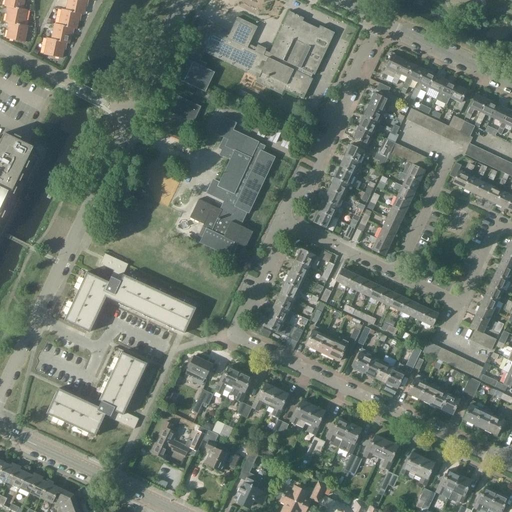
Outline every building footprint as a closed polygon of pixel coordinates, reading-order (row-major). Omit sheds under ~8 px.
[(6,0),(5,6),(7,7),(23,9),(25,0),(6,0)] [(87,5),(88,0),(67,0),(66,10),(66,11),(81,14),(84,15),(86,4),(87,5)] [(24,26),(24,25),(27,10),(23,9),(7,7),(6,11),(8,12),(6,22),(8,23),(24,26)] [(80,19),(81,14),(66,11),(66,10),(62,10),(59,25),(58,25),(74,29),(77,29),(79,19),(80,19)] [(319,30),(303,23),(304,19),(289,12),(269,54),(257,48),(249,45),(257,28),(237,18),(229,35),(218,30),(220,26),(212,23),(205,20),(197,37),(194,36),(187,51),(202,58),(204,53),(258,78),(256,83),(282,95),(285,91),(303,99),(313,80),(311,79),(313,75),(315,76),(334,33),(321,27),(319,30)] [(24,26),(8,23),(7,28),(9,28),(7,38),(25,42),(28,26),(24,25),(24,26)] [(73,34),(74,29),(58,25),(59,25),(54,24),(51,39),(51,40),(67,43),(69,44),(71,33),(73,34)] [(66,48),(67,43),(51,40),(51,39),(47,38),(44,54),(62,58),(64,48),(66,48)] [(200,61),(202,58),(187,51),(184,58),(175,78),(205,92),(215,73),(205,68),(207,64),(200,61)] [(394,78),(402,60),(392,55),(381,78),(386,80),(388,75),(394,78)] [(407,78),(413,65),(402,60),(394,78),(392,83),(396,85),(401,75),(407,78)] [(418,83),(424,70),(413,65),(407,78),(400,93),(405,95),(412,80),(418,83)] [(429,88),(435,75),(424,70),(418,83),(411,98),(415,100),(421,88),(427,91),(428,88),(429,88)] [(436,99),(445,80),(435,75),(429,88),(438,93),(436,98),(436,99)] [(447,104),(450,98),(456,85),(445,80),(436,99),(447,104)] [(389,95),(392,89),(380,83),(377,89),(389,95)] [(460,103),(466,90),(456,85),(450,98),(460,103)] [(393,97),(389,95),(377,89),(374,94),(388,101),(390,102),(393,97)] [(213,102),(216,97),(208,93),(206,99),(213,102)] [(383,112),(388,101),(374,94),(369,105),(383,112)] [(479,112),(486,99),(475,94),(468,107),(466,112),(464,117),(468,119),(472,109),(479,112)] [(194,123),(202,107),(179,95),(171,112),(194,123)] [(490,117),(496,104),(486,99),(479,112),(477,117),(475,122),(479,124),(484,114),(490,117)] [(501,122),(507,109),(496,104),(490,117),(485,127),(490,129),(494,119),(501,122)] [(383,112),(369,105),(363,116),(378,123),(380,117),(386,120),(388,114),(383,112)] [(428,115),(430,110),(420,105),(417,110),(428,115)] [(410,109),(405,120),(411,123),(416,112),(410,109)] [(511,127),(511,125),(511,111),(507,109),(501,122),(496,132),(500,134),(505,124),(511,127)] [(438,119),(439,119),(441,114),(434,111),(431,116),(438,119)] [(416,112),(411,123),(412,123),(417,125),(422,115),(416,112)] [(422,115),(417,125),(422,128),(427,117),(422,115)] [(372,134),(378,123),(363,116),(358,127),(372,134)] [(453,129),(458,119),(452,116),(447,127),(449,128),(453,129)] [(199,200),(190,218),(204,225),(203,227),(199,236),(203,238),(200,244),(228,257),(231,251),(234,253),(239,244),(246,248),(253,233),(241,227),(247,213),(249,214),(276,158),(263,152),(266,146),(233,131),(237,124),(224,117),(216,133),(225,138),(219,149),(222,150),(220,155),(231,160),(220,183),(216,180),(213,185),(211,184),(206,195),(224,203),(220,210),(199,200)] [(427,117),(422,128),(428,131),(433,120),(427,117)] [(461,127),(463,122),(464,121),(458,119),(453,129),(455,130),(459,132),(461,127)] [(433,120),(428,131),(433,133),(438,122),(433,120)] [(438,122),(433,133),(439,136),(444,125),(438,122)] [(471,132),(473,127),(463,122),(461,127),(471,132)] [(444,125),(439,136),(444,138),(449,128),(447,127),(444,125)] [(367,145),(372,134),(358,127),(353,138),(367,145)] [(461,127),(459,132),(461,133),(466,135),(466,136),(469,137),(471,132),(461,127)] [(449,128),(444,138),(450,141),(455,130),(453,129),(449,128)] [(455,130),(450,141),(456,144),(461,133),(459,132),(455,130)] [(0,239),(39,158),(30,154),(33,147),(28,145),(23,143),(4,133),(1,140),(0,139),(0,239)] [(461,133),(456,144),(461,146),(466,135),(461,133)] [(466,135),(461,146),(467,149),(469,144),(471,139),(472,138),(469,137),(466,136),(466,135)] [(384,139),(377,154),(388,160),(390,155),(392,150),(394,144),(384,139)] [(392,150),(390,155),(395,157),(400,147),(394,144),(392,150)] [(467,149),(464,155),(469,157),(474,147),(469,144),(467,149)] [(368,160),(370,155),(350,145),(344,156),(359,163),(362,157),(368,160)] [(400,147),(395,157),(395,158),(400,160),(405,149),(400,147)] [(474,147),(469,157),(474,160),(479,149),(474,147)] [(405,149),(400,160),(405,162),(410,152),(405,149)] [(479,149),(474,160),(479,162),(484,151),(479,149)] [(484,151),(479,162),(484,164),(489,154),(484,151)] [(410,152),(405,162),(407,163),(410,165),(415,154),(410,152)] [(383,169),(388,160),(377,154),(374,159),(380,162),(378,167),(383,169)] [(415,154),(410,165),(415,167),(421,156),(415,154)] [(489,154),(484,164),(489,167),(494,156),(489,154)] [(354,174),(359,163),(344,156),(339,167),(354,174)] [(426,159),(421,156),(415,167),(421,170),(426,159)] [(494,156),(489,167),(495,169),(499,159),(495,157),(494,156)] [(499,159),(495,169),(498,171),(500,172),(505,161),(499,159)] [(505,161),(500,172),(505,174),(510,163),(505,161)] [(419,182),(424,171),(421,170),(415,167),(410,165),(407,163),(402,174),(419,182)] [(462,189),(468,176),(457,171),(459,166),(454,163),(448,176),(454,178),(451,184),(462,189)] [(481,176),(485,167),(481,165),(477,174),(481,176)] [(349,185),(354,174),(339,167),(334,178),(349,185)] [(402,174),(400,173),(398,178),(404,181),(402,187),(414,193),(419,182),(402,174)] [(473,194),(478,181),(468,176),(462,189),(473,194)] [(386,185),(388,180),(382,177),(380,182),(386,185)] [(343,196),(349,185),(334,178),(329,189),(343,196)] [(483,199),(489,186),(478,181),(473,194),(483,199)] [(401,187),(395,184),(393,189),(399,192),(397,197),(409,203),(414,193),(402,187),(401,187)] [(494,203),(500,191),(489,186),(483,199),(494,203)] [(338,207),(343,196),(329,189),(323,200),(338,207)] [(505,208),(510,196),(500,191),(494,203),(505,208)] [(366,203),(370,196),(365,194),(361,201),(366,203)] [(405,214),(409,203),(397,197),(392,208),(405,214)] [(343,209),(338,207),(323,200),(318,211),(333,218),(337,220),(343,209)] [(400,225),(405,214),(392,208),(387,218),(400,225)] [(328,229),(333,218),(318,211),(313,222),(328,229)] [(395,235),(400,225),(387,218),(382,229),(395,235)] [(349,240),(354,229),(349,227),(344,237),(349,240)] [(390,246),(395,235),(382,229),(377,240),(390,246)] [(357,244),(362,233),(357,230),(351,241),(357,244)] [(385,257),(390,246),(377,240),(370,237),(368,241),(374,244),(372,250),(385,257)] [(315,270),(320,259),(300,249),(295,261),(309,267),(315,270)] [(511,269),(511,256),(504,253),(499,263),(511,269)] [(195,309),(123,275),(128,265),(105,254),(100,264),(114,271),(108,283),(87,273),(64,321),(89,333),(106,298),(105,297),(184,334),(195,309)] [(304,278),(309,267),(295,261),(290,272),(304,278)] [(328,276),(333,265),(328,262),(323,273),(328,276)] [(511,282),(511,276),(509,275),(511,269),(499,263),(494,274),(507,280),(511,282)] [(346,287),(352,274),(341,269),(335,282),(346,287)] [(299,289),(304,278),(290,272),(285,283),(299,289)] [(357,292),(363,279),(352,274),(346,287),(357,292)] [(502,291),(507,280),(494,274),(489,285),(502,291)] [(367,297),(373,284),(363,279),(357,292),(367,297)] [(294,300),(299,289),(285,283),(280,293),(294,300)] [(378,302),(384,289),(373,284),(367,297),(378,302)] [(502,304),(504,299),(499,297),(502,291),(489,285),(484,295),(497,301),(502,304)] [(389,307),(394,294),(384,289),(378,302),(389,307)] [(325,303),(330,292),(325,290),(320,301),(325,303)] [(288,311),(294,300),(280,293),(274,304),(288,311)] [(399,312),(405,299),(394,294),(389,307),(399,312)] [(497,314),(499,309),(494,307),(497,301),(484,295),(479,306),(492,312),(497,314)] [(410,317),(416,304),(405,299),(399,312),(410,317)] [(316,324),(321,313),(324,305),(319,302),(310,321),(316,324)] [(283,322),(288,311),(274,304),(269,315),(283,322)] [(420,322),(426,309),(416,304),(410,317),(420,322)] [(487,323),(492,312),(479,306),(474,317),(487,323)] [(358,318),(360,313),(349,308),(347,314),(351,316),(358,318)] [(431,327),(437,314),(426,309),(420,322),(431,327)] [(368,323),(371,318),(360,313),(358,318),(368,323)] [(278,333),(283,322),(269,315),(264,327),(278,333)] [(350,351),(360,331),(362,326),(359,324),(360,322),(347,315),(345,318),(356,323),(347,343),(341,340),(340,344),(334,341),(327,356),(338,362),(344,349),(350,351)] [(482,334),(487,323),(474,317),(469,327),(474,330),(479,332),(482,334)] [(379,328),(381,323),(371,318),(368,323),(379,328)] [(389,333),(392,328),(381,323),(379,328),(385,331),(389,333)] [(372,336),(374,332),(364,327),(357,343),(362,346),(368,334),(372,336)] [(271,340),(274,334),(263,328),(260,334),(271,340)] [(316,351),(324,336),(317,333),(319,330),(314,328),(305,346),(316,351)] [(297,342),(302,332),(297,329),(291,340),(297,342)] [(469,341),(474,343),(479,332),(474,330),(469,341)] [(327,356),(334,341),(336,338),(330,335),(330,334),(326,332),(324,336),(316,351),(327,356)] [(479,332),(474,343),(480,346),(485,335),(482,334),(479,332)] [(485,335),(480,346),(485,348),(490,337),(485,335)] [(490,337),(485,348),(490,350),(495,340),(490,337)] [(427,342),(422,352),(427,355),(432,345),(430,343),(427,342)] [(432,345),(427,355),(433,358),(438,347),(432,345)] [(438,347),(433,358),(439,360),(443,350),(438,347)] [(363,374),(370,358),(364,355),(366,352),(361,349),(352,368),(363,374)] [(443,350),(439,360),(444,363),(449,352),(443,350)] [(124,413),(147,364),(121,352),(99,401),(101,402),(98,407),(58,389),(46,414),(95,437),(105,415),(109,417),(109,418),(134,430),(138,419),(124,413)] [(449,352),(444,363),(450,365),(455,355),(449,352)] [(374,379),(381,363),(376,361),(377,357),(372,355),(370,358),(363,374),(374,379)] [(455,355),(450,365),(455,368),(460,357),(455,355)] [(413,369),(418,358),(412,356),(407,367),(413,369)] [(205,362),(194,357),(193,358),(191,358),(189,363),(190,363),(185,374),(203,382),(211,365),(210,364),(205,361),(205,362)] [(460,357),(455,368),(461,370),(466,360),(460,357)] [(418,372),(423,361),(418,358),(413,369),(418,372)] [(466,360),(461,370),(467,373),(471,362),(466,360)] [(511,375),(511,362),(507,360),(502,371),(507,373),(511,375)] [(471,362),(467,373),(472,375),(476,365),(471,362)] [(385,384),(392,369),(381,363),(374,379),(385,384)] [(478,378),(482,367),(476,365),(472,375),(478,378)] [(232,388),(239,371),(228,366),(222,379),(220,378),(214,392),(221,395),(223,391),(229,394),(232,388)] [(396,389),(405,370),(400,368),(398,371),(392,369),(385,384),(396,389)] [(242,399),(246,391),(244,390),(250,377),(239,371),(232,388),(238,391),(235,396),(242,399)] [(511,388),(511,375),(507,373),(502,384),(511,388)] [(418,399),(426,384),(419,381),(421,378),(416,375),(407,394),(418,399)] [(494,387),(497,381),(482,375),(480,381),(494,387)] [(467,395),(474,380),(469,378),(462,392),(467,395)] [(473,397),(480,383),(474,380),(467,395),(473,397)] [(268,405),(276,388),(264,383),(258,396),(256,395),(250,407),(246,405),(241,416),(246,418),(250,408),(257,412),(262,402),(268,405)] [(429,404),(436,389),(426,384),(418,399),(429,404)] [(277,418),(282,408),(280,407),(287,393),(276,388),(268,405),(274,408),(271,415),(277,418)] [(440,410),(447,394),(436,389),(429,404),(440,410)] [(197,414),(202,403),(207,392),(202,390),(192,412),(197,414)] [(208,406),(213,395),(207,392),(202,403),(208,406)] [(451,415),(460,396),(455,393),(453,397),(447,394),(440,410),(451,415)] [(510,404),(511,400),(511,397),(502,393),(499,399),(510,404)] [(305,422),(313,406),(301,400),(295,413),(293,413),(289,421),(296,425),(299,419),(305,422)] [(474,425),(481,410),(475,407),(477,403),(471,401),(463,420),(474,425)] [(241,416),(246,405),(240,403),(235,413),(241,416)] [(315,434),(319,425),(317,424),(323,411),(313,406),(305,422),(311,425),(308,431),(315,434)] [(484,430),(492,415),(481,410),(474,425),(484,430)] [(496,435),(505,416),(499,414),(497,418),(492,415),(484,430),(496,435)] [(337,448),(342,440),(349,423),(337,418),(331,431),(329,430),(325,439),(331,441),(329,444),(337,448)] [(225,423),(218,420),(213,431),(220,434),(225,423)] [(277,433),(282,422),(277,420),(272,431),(277,433)] [(282,435),(287,425),(282,422),(277,433),(282,435)] [(342,440),(337,448),(350,454),(356,442),(354,442),(360,428),(349,423),(342,440)] [(197,451),(202,440),(207,430),(200,427),(190,448),(197,451)] [(185,457),(188,449),(173,442),(176,436),(162,430),(151,453),(164,459),(169,449),(185,457)] [(224,465),(225,465),(229,455),(228,455),(215,449),(216,448),(214,448),(215,445),(213,444),(217,435),(207,430),(202,440),(208,443),(206,448),(210,450),(209,452),(211,453),(206,463),(211,465),(210,467),(216,469),(217,467),(222,470),(224,465)] [(378,457),(386,441),(374,435),(368,448),(367,447),(363,456),(369,460),(372,454),(378,457)] [(310,458),(314,450),(319,440),(313,437),(309,448),(305,456),(310,458)] [(319,453),(324,442),(319,440),(314,450),(319,453)] [(388,468),(393,460),(391,459),(397,446),(386,441),(378,457),(384,460),(382,465),(388,468)] [(266,457),(268,451),(261,448),(259,454),(266,457)] [(267,493),(257,489),(262,480),(249,474),(258,455),(251,451),(238,478),(245,482),(241,489),(239,488),(237,493),(239,494),(236,500),(249,506),(253,499),(262,503),(267,493)] [(225,465),(224,465),(234,470),(239,457),(229,452),(228,455),(229,455),(225,465)] [(415,474),(422,458),(411,453),(405,465),(403,465),(399,473),(406,477),(409,471),(415,474)] [(350,454),(343,470),(348,473),(356,457),(350,454)] [(353,475),(356,470),(361,460),(356,457),(348,473),(353,475)] [(425,486),(429,477),(427,476),(433,463),(422,458),(415,474),(421,477),(418,483),(425,486)] [(4,463),(0,471),(0,479),(8,483),(16,466),(12,463),(11,466),(4,463)] [(19,489),(26,473),(20,470),(21,468),(16,466),(8,483),(19,489)] [(452,491),(459,475),(448,470),(442,483),(440,482),(436,491),(443,494),(445,489),(452,491)] [(382,496),(384,493),(392,474),(387,472),(382,482),(378,490),(379,491),(378,494),(382,496)] [(32,476),(26,473),(19,489),(29,494),(38,476),(34,474),(32,476)] [(389,495),(393,487),(398,477),(392,474),(384,493),(389,495)] [(462,503),(466,494),(464,493),(470,480),(459,475),(452,491),(458,494),(455,500),(462,503)] [(40,499),(48,483),(41,480),(42,478),(38,476),(29,494),(40,499)] [(51,504),(51,503),(58,488),(52,485),(53,483),(49,481),(48,483),(40,499),(51,504)] [(322,494),(326,486),(318,483),(310,500),(317,504),(322,494)] [(326,486),(322,494),(326,496),(327,496),(328,495),(330,489),(331,489),(326,486)] [(308,493),(294,487),(292,493),(285,490),(280,501),(285,504),(281,511),(297,511),(298,510),(302,511),(305,511),(310,502),(305,499),(308,493)] [(486,511),(496,492),(485,487),(478,500),(477,499),(472,508),(479,511),(478,511),(486,511)] [(57,506),(73,495),(58,488),(51,503),(57,506)] [(421,509),(424,502),(429,491),(423,489),(415,506),(421,509)] [(429,505),(434,494),(429,491),(424,502),(429,505)] [(74,497),(75,501),(82,499),(79,492),(74,497)] [(502,511),(503,511),(501,510),(507,497),(496,492),(486,511),(502,511)] [(79,511),(76,504),(75,501),(74,497),(73,495),(57,506),(55,510),(56,511),(79,511)] [(337,504),(324,498),(319,509),(324,511),(361,511),(365,506),(358,502),(354,511),(340,505),(341,503),(338,502),(337,504)]
